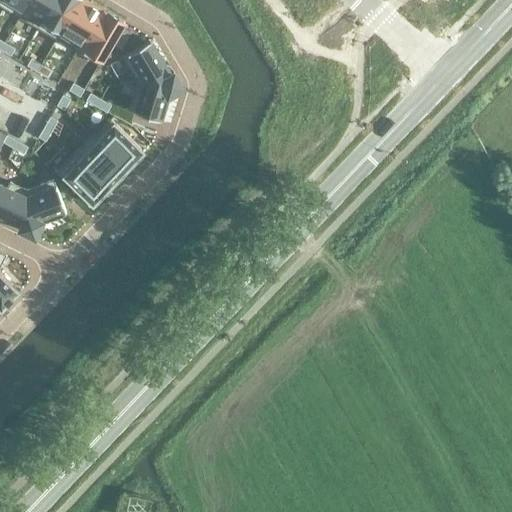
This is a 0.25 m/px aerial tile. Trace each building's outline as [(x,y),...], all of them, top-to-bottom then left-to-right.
[(5,0),(23,10),(28,0),(5,0)] [(28,0),(23,10),(41,21),(53,0),(28,0)] [(53,0),(41,21),(60,32),(79,0),(53,0)] [(79,0),(60,32),(81,44),(102,9),(86,0),(79,0)] [(102,9),(81,44),(101,57),(122,21),(102,9)] [(150,40),(128,53),(144,81),(162,79),(174,72),(173,72),(170,74),(150,40)] [(4,42),(0,49),(10,55),(14,48),(4,42)] [(31,58),(27,65),(37,71),(42,64),(31,58)] [(42,64),(37,71),(48,77),(52,70),(42,64)] [(144,81),(135,112),(160,119),(167,95),(182,86),(174,72),(162,79),(144,81)] [(74,83),(70,90),(80,96),(84,89),(74,83)] [(63,95),(57,105),(64,109),(70,99),(63,95)] [(100,98),(96,105),(107,111),(111,104),(100,98)] [(51,116),(45,126),(52,130),(58,120),(51,116)] [(114,122),(97,140),(127,169),(144,150),(114,122)] [(45,126),(39,136),(46,140),(52,130),(45,126)] [(7,134),(3,141),(13,147),(18,140),(7,134)] [(18,140),(13,147),(24,153),(28,146),(18,140)] [(97,140),(80,157),(110,186),(127,169),(97,140)] [(80,157),(63,175),(93,204),(110,186),(80,157)] [(0,185),(0,213),(21,224),(19,228),(20,228),(26,216),(27,198),(0,185)] [(26,216),(20,228),(35,235),(42,220),(66,210),(56,186),(27,198),(26,216)] [(0,307),(0,308),(1,310),(19,291),(0,272),(0,266),(6,254),(0,251),(0,307)]
